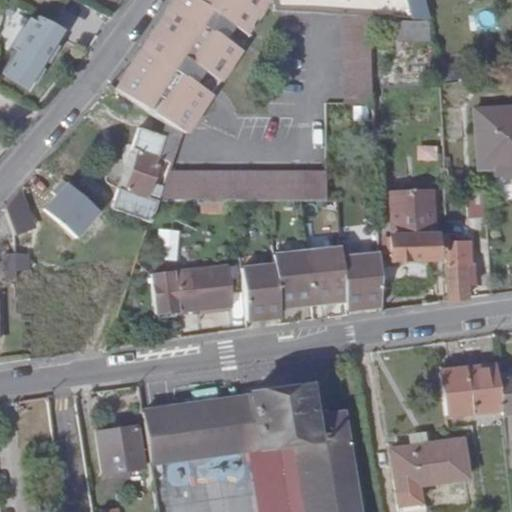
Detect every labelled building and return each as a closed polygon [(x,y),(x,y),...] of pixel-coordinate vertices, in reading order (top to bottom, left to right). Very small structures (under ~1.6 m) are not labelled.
[(175,0),(117,89),(167,122),(181,131),(183,132),(195,114),(240,49),(226,39),(236,25),(247,31),(266,4),(260,0),(175,0)] [(407,0),(412,19),(425,19),(419,0),(407,0)] [(72,2),(63,30),(93,40),(102,12),(72,2)] [(33,21),(26,18),(6,48),(12,52),(7,60),(32,76),(61,30),(36,16),(33,21)] [(346,108),(371,107),(367,30),(366,17),(341,16),(346,108)] [(423,40),(422,20),(391,23),(391,41),(423,40)] [(7,60),(0,69),(0,75),(22,90),(32,76),(7,60)] [(511,101),(469,104),(474,166),(511,163),(511,101)] [(163,136),(161,135),(155,155),(162,158),(169,161),(181,131),(167,122),(163,136)] [(108,206),(149,221),(155,203),(160,187),(153,185),(162,158),(155,155),(161,135),(136,126),(129,147),(136,150),(124,187),(115,186),(108,206)] [(160,187),(155,203),(197,203),(218,203),(230,203),(264,202),(298,202),(325,202),(324,170),(204,172),(167,171),(160,187)] [(20,190),(3,209),(11,233),(28,231),(20,190)] [(465,221),(482,220),(479,191),(462,193),(465,221)] [(377,252),(380,290),(434,287),(434,262),(437,262),(436,238),(433,237),(430,192),(387,195),(389,229),(377,230),(377,252)] [(218,203),(197,203),(196,214),(218,215),(218,203)] [(305,250),(312,300),(346,296),(341,256),(339,246),(305,250)] [(280,304),(312,300),(305,250),(272,254),(273,263),(280,304)] [(348,306),(379,303),(380,290),(377,252),(341,256),(346,296),(348,306)] [(0,271),(12,271),(11,253),(0,253),(0,271)] [(176,271),(193,269),(192,261),(175,265),(176,271)] [(239,267),(247,318),(281,314),(280,304),(273,263),(239,267)] [(226,264),(193,269),(176,271),(148,275),(154,315),(233,304),(226,264)] [(445,264),(447,301),(464,299),(462,265),(445,264)] [(461,370),(467,414),(499,409),(494,373),(494,365),(461,370)] [(445,416),(467,414),(461,370),(438,373),(445,416)] [(499,409),(500,413),(511,411),(511,375),(510,370),(494,373),(499,409)] [(302,511),(357,511),(343,414),(313,418),(307,388),(141,413),(148,463),(292,441),(302,511)] [(105,476),(143,471),(136,426),(98,431),(105,476)] [(458,451),(389,461),(395,501),(463,491),(458,451)]
